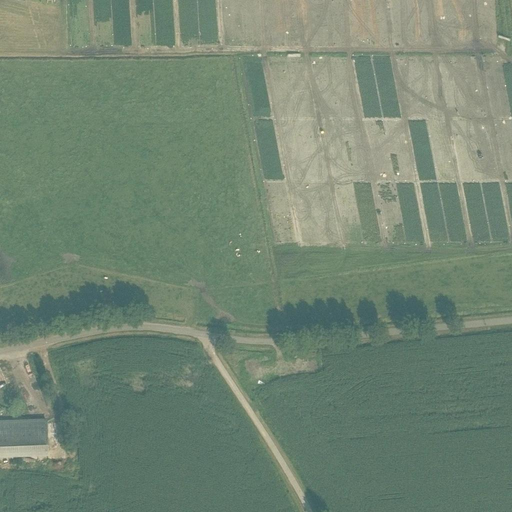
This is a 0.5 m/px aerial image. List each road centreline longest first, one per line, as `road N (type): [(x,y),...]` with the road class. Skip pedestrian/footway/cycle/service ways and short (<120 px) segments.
road 1 (unclassified): [(202,336),(277,344),(511,320)]
road 2 (unclassified): [(310,511),(202,336)]
road 3 (unclassified): [(0,355),(149,328),(202,336)]
